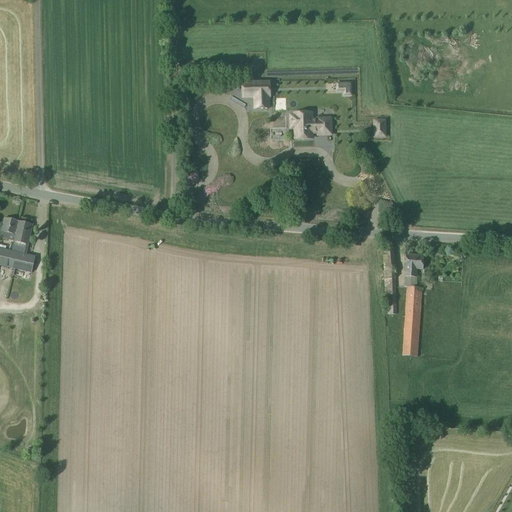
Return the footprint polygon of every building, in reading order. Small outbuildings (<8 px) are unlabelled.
[(274,84),(274,99),(310,98),(311,109),(325,109),(324,100),(328,100),(328,93),(335,93),(335,90),(323,90),(323,83),(274,84)] [(270,84),(255,84),(255,98),(258,98),(258,110),(269,109),(269,97),(270,97),(270,84)] [(344,84),(343,95),(358,96),(359,85),(344,84)] [(295,117),(291,117),(292,129),(296,129),(296,140),(312,139),(312,133),(314,131),(319,131),(319,135),(331,135),(331,120),(319,120),(319,121),(312,122),(311,115),(295,115),(295,117)] [(384,121),(373,121),(373,140),(385,140),(384,121)] [(0,249),(0,259),(9,262),(6,273),(20,276),(23,265),(33,267),(35,257),(24,255),(27,245),(28,245),(32,226),(4,219),(0,237),(0,238),(14,242),(12,252),(0,249)] [(392,247),(381,248),(384,281),(384,282),(385,316),(396,315),(395,280),(392,247)] [(406,288),(402,357),(417,358),(422,290),(416,289),(417,271),(422,271),(423,257),(406,256),(404,288),(406,288)]
